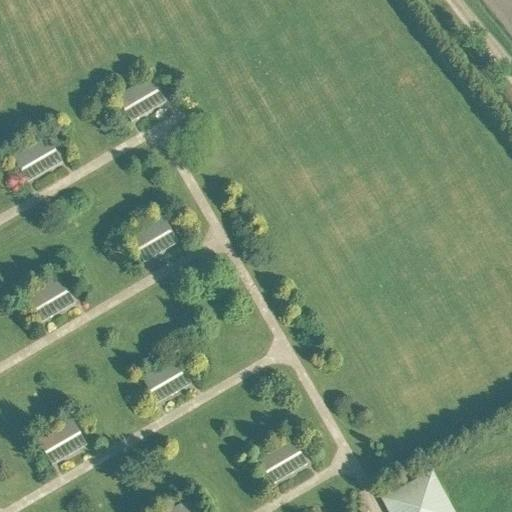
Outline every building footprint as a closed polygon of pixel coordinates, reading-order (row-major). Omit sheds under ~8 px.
[(152,78),(116,99),(124,113),(160,91),(152,78)] [(48,138),(12,159),(19,172),(56,151),(48,138)] [(164,219),(128,240),(136,253),(172,232),(164,219)] [(61,280),(25,301),(32,313),(68,292),(61,280)] [(177,360),(142,381),(149,394),(185,373),(177,360)] [(73,421),(37,442),(44,455),(80,434),(73,421)] [(293,441),(258,462),(265,475),(301,453),(293,441)] [(452,511),(431,472),(380,500),(386,511),(452,511)] [(195,511),(189,501),(171,511),(195,511)]
